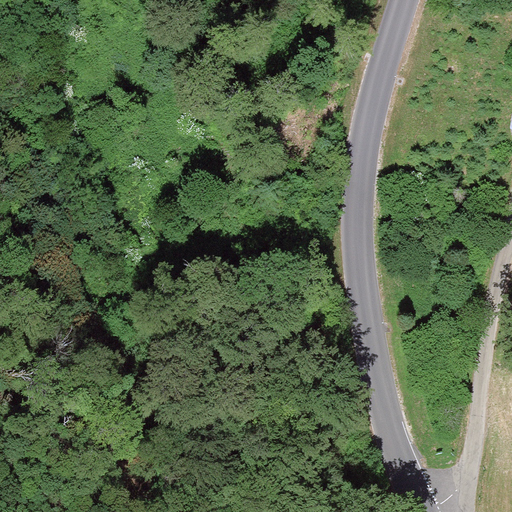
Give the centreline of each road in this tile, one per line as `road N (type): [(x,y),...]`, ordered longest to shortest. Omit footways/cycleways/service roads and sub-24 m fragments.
road 1 (tertiary): [(404,0),(372,113),(355,230),(374,368),(421,511)]
road 2 (unclassified): [(423,511),(455,491),(469,470),(511,222)]
